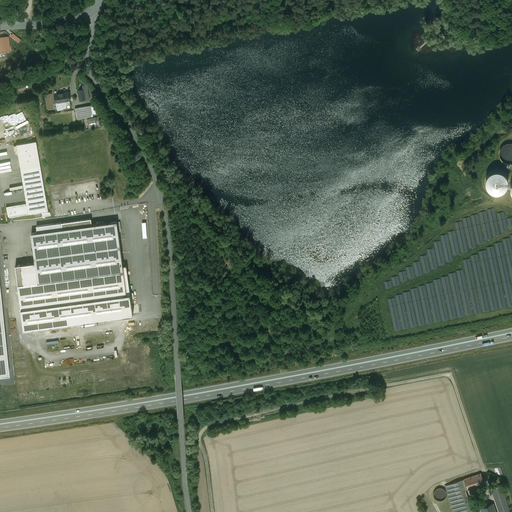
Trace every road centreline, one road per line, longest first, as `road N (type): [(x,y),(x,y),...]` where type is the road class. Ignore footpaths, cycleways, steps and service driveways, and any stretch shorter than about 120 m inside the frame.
road 1 (unclassified): [(96,12),(85,62),(143,149),(170,238),(190,511)]
road 2 (trunk): [(511,331),(0,422)]
road 3 (trunk): [(0,427),(511,337)]
